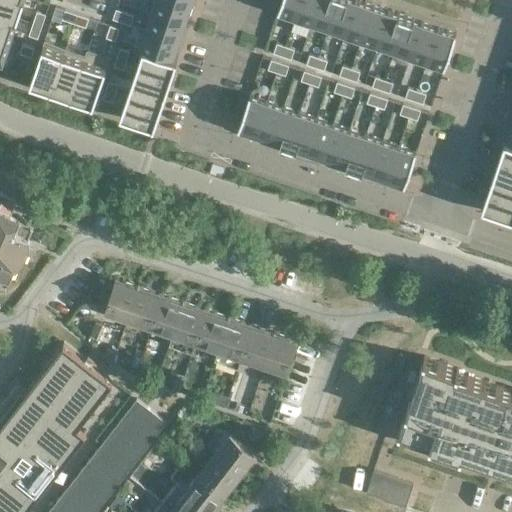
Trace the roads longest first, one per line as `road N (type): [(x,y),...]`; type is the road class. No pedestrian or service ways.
road 1 (residential): [(433,260),(0,113)]
road 2 (residential): [(348,316),(319,315),(90,239),(72,248),(30,300)]
road 3 (residential): [(198,130),(439,216)]
road 4 (residential): [(439,216),(508,0)]
road 5 (residential): [(251,511),(306,438),(348,316)]
road 6 (residential): [(198,130),(236,0)]
